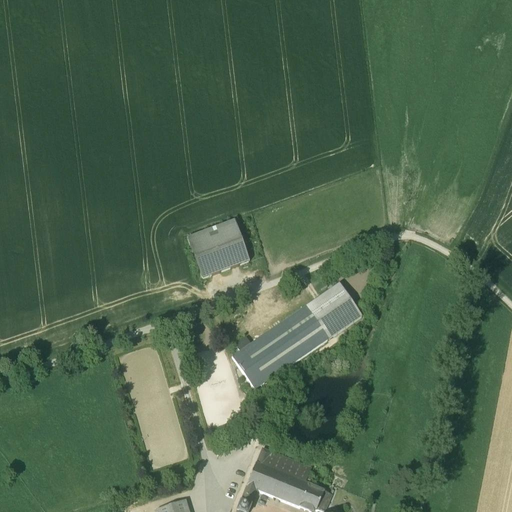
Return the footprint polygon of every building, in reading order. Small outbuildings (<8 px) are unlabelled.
[(249,232),(191,252),(203,285),(260,265),(249,232)] [(338,286),(305,308),(328,341),(361,319),(338,286)] [(240,354),(231,359),(254,392),(328,341),(305,308),(249,347),(240,354)] [(245,340),(235,347),(240,354),(249,347),(245,340)] [(311,469),(262,449),(256,464),(311,486),(313,482),(306,480),(311,469)] [(247,511),(250,507),(250,505),(255,491),(299,508),(301,505),(318,511),(324,511),(332,495),(312,487),(311,486),(256,464),(255,464),(236,511),(247,511)] [(188,511),(185,500),(156,509),(157,511),(188,511)]
